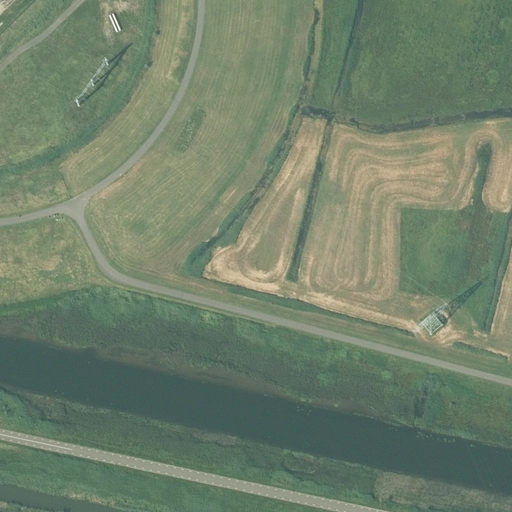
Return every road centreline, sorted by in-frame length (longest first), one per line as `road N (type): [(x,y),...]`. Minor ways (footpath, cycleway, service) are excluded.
road 1 (unclassified): [(74,205),(117,279),(511,383)]
road 2 (unclassified): [(0,429),(371,511)]
road 3 (unclassified): [(74,205),(169,111),(190,73),(209,0)]
